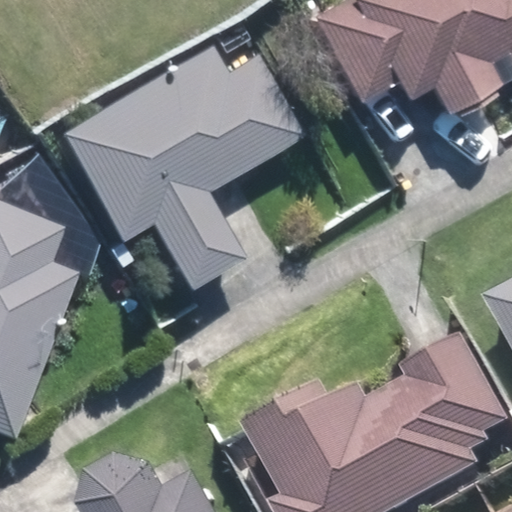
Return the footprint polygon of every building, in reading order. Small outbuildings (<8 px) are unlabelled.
[(511,0),(329,0),(295,19),(343,107),(377,88),(387,105),(412,92),(428,122),(511,76),(511,0)] [(199,44),(36,137),(100,247),(136,227),(172,290),(227,259),(191,196),(294,137),(247,56),(216,74),(199,44)] [(0,436),(64,276),(34,264),(48,229),(0,210),(0,436)] [(511,353),(511,292),(486,307),(511,353)] [(272,511),(407,511),(511,452),(511,424),(463,338),(334,411),(320,386),(240,431),(283,506),(272,511)] [(218,511),(198,475),(166,493),(152,469),(118,459),(86,477),(79,511),(218,511)]
